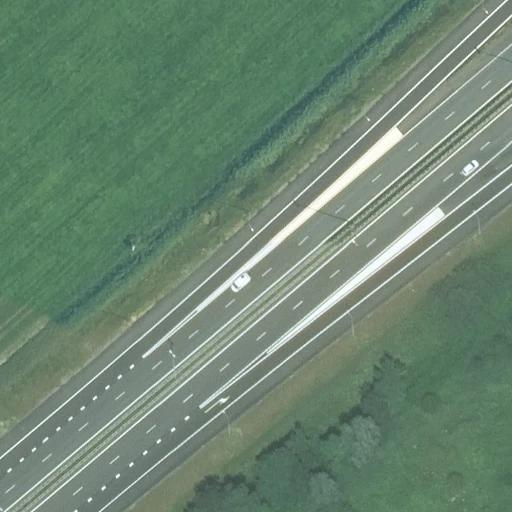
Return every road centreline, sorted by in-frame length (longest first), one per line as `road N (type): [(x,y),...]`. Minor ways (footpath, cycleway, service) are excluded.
road 1 (motorway): [(511,11),(321,177),(39,463)]
road 2 (motorway): [(511,63),(39,463)]
road 3 (motorway): [(52,511),(511,123)]
road 4 (motorway): [(118,511),(511,191)]
